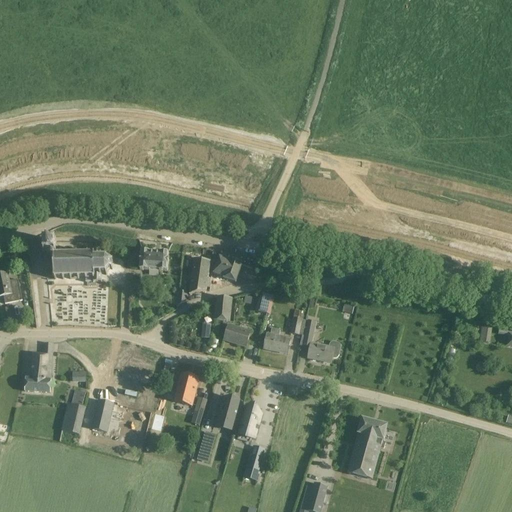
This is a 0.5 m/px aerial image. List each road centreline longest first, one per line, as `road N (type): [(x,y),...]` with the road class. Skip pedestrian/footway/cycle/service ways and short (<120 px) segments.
road 1 (unclassified): [(511,433),(147,342)]
road 2 (unclassified): [(254,248),(69,218),(0,239)]
road 3 (residential): [(147,342),(162,322),(212,294),(334,282),(348,268)]
road 4 (unclassified): [(511,304),(348,268)]
road 5 (unclassified): [(147,342),(91,333),(0,336)]
road 6 (unclassified): [(254,248),(302,137)]
